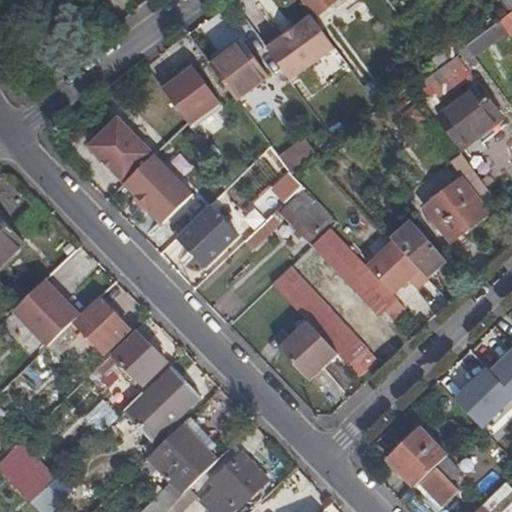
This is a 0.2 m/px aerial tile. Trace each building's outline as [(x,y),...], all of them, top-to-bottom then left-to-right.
[(0,8),(0,12),(7,22),(20,13),(11,0),(0,8)] [(340,0),(301,0),(315,19),(340,0)] [(20,13),(7,22),(16,34),(28,25),(20,13)] [(511,36),(511,14),(502,22),(511,36)] [(335,50),(313,17),(268,49),(290,81),(335,50)] [(479,60),(510,37),(500,24),(469,47),(479,60)] [(244,45),(211,68),(236,102),(269,79),(244,45)] [(474,83),(479,91),(489,83),(465,50),(455,57),(458,60),(472,81),(474,83)] [(472,81),(458,60),(416,90),(431,110),(472,81)] [(173,78),(160,87),(192,131),(222,109),(196,72),(178,85),(173,78)] [(471,97),(479,91),(474,83),(466,89),(471,97)] [(500,120),(479,91),(471,97),(440,119),(461,148),(500,120)] [(256,130),(266,143),(279,134),(269,120),(265,124),(257,113),(248,119),(256,130)] [(269,120),(279,134),(287,128),(277,115),(269,120)] [(88,149),(124,186),(153,157),(117,120),(88,149)] [(280,163),(290,176),(315,158),(305,145),(280,163)] [(278,180),(287,172),(270,148),(261,157),(278,180)] [(191,198),(153,157),(124,186),(161,226),(191,198)] [(290,197),(300,187),(290,176),(289,174),(279,184),(290,197)] [(487,214),(462,180),(424,209),(449,242),(487,214)] [(326,224),(298,195),(280,213),(309,241),(326,224)] [(236,236),(210,208),(178,239),(205,267),(236,236)] [(277,224),(270,217),(243,242),(251,249),(277,224)] [(0,268),(25,244),(0,218),(0,268)] [(426,279),(445,262),(409,221),(389,239),(392,242),(426,279)] [(366,266),(330,227),(312,245),(388,325),(392,322),(383,312),(397,299),(392,293),(366,266)] [(392,242),(366,266),(392,293),(406,280),(414,289),(426,279),(392,242)] [(292,265),(272,284),(308,322),(337,354),(347,365),(366,347),(292,265)] [(72,267),(54,281),(62,292),(80,277),(72,267)] [(47,280),(13,313),(47,348),(81,315),(47,280)] [(84,313),(89,317),(80,325),(96,342),(104,334),(114,344),(129,329),(100,299),(84,313)] [(383,312),(392,322),(406,308),(397,299),(383,312)] [(337,354),(308,322),(280,348),(309,380),(337,354)] [(168,363),(138,332),(114,355),(124,364),(120,368),(132,380),(136,376),(145,385),(168,363)] [(458,381),(449,371),(435,384),(457,406),(470,393),(478,385),(487,376),(490,380),(494,377),(502,385),(509,378),(511,381),(511,348),(499,335),(471,362),(474,365),(466,372),(458,381)] [(144,394),(127,410),(152,438),(169,422),(173,426),(202,398),(190,386),(186,382),(174,368),(145,396),(144,394)] [(169,422),(152,438),(156,442),(173,426),(169,422)] [(184,424),(144,462),(179,499),(191,488),(219,461),(184,424)] [(413,489),(446,458),(418,429),(385,461),(413,489)] [(200,497),(199,498),(212,511),(232,511),(267,479),(243,454),(199,496),(200,497)] [(420,484),(442,507),(457,493),(435,469),(420,484)] [(32,501),(42,511),(49,511),(66,497),(52,483),(32,501)] [(511,491),(506,485),(477,511),(502,511),(511,503),(511,491)] [(179,499),(168,509),(170,511),(184,511),(199,498),(200,497),(199,496),(191,488),(179,499)]
